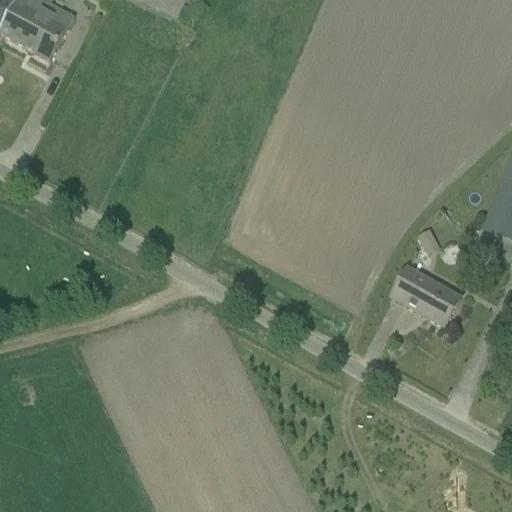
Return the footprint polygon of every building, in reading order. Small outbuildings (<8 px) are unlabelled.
[(7,0),(0,14),(0,39),(50,67),(74,23),(50,10),(54,0),(7,0)] [(179,18),(189,23),(193,14),(183,10),(179,18)] [(511,159),(480,234),(481,234),(473,253),(477,256),(472,267),(485,272),(490,261),(510,270),(511,265),(511,159)] [(417,242),(422,251),(434,245),(430,236),(417,242)] [(445,334),(462,302),(408,272),(391,304),(445,334)]
